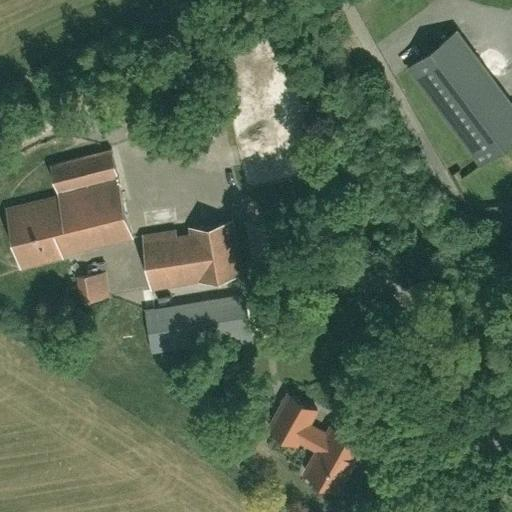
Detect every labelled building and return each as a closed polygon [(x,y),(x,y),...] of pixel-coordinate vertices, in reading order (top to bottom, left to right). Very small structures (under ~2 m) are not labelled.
[(511,136),(499,119),(511,109),(511,103),(457,29),(408,65),(481,164),(511,140),(511,136)] [(215,135),(223,105),(149,84),(134,138),(206,158),(213,134),(215,135)] [(61,193),(119,178),(112,147),(52,162),(61,193)] [(119,178),(61,193),(8,206),(22,265),(64,255),(63,253),(134,235),(119,178)] [(199,280),(243,273),(233,219),(190,227),(191,231),(177,233),(176,228),(144,234),(153,287),(185,283),(185,278),(198,275),(199,280)] [(81,300),(111,295),(107,268),(76,274),(81,300)] [(153,350),(253,334),(246,293),(147,309),(153,350)] [(309,443),(316,430),(308,426),(318,409),(289,392),(270,425),(298,441),(300,438),(309,443)] [(309,443),(317,448),(305,469),(338,488),(364,445),(331,425),(325,436),(316,430),(309,443)]
